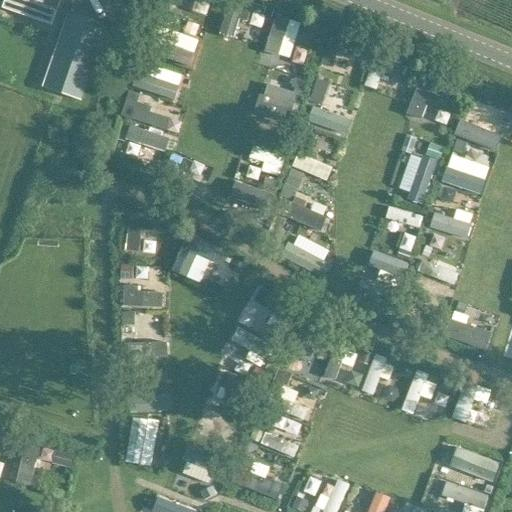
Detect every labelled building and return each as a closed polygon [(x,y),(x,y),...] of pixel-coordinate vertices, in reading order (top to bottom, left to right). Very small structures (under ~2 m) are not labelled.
[(31,0),(58,9),(60,0),(31,0)] [(217,0),(209,30),(231,37),(241,2),(233,0),(217,0)] [(107,25),(69,12),(43,88),(81,101),(107,25)] [(293,64),(296,46),(285,44),(289,19),(261,14),(254,49),(279,54),(278,61),(293,64)] [(307,24),(303,34),(313,38),(317,28),(307,24)] [(352,85),(364,89),(370,69),(380,72),(383,58),(361,52),(352,85)] [(132,54),(127,72),(139,76),(145,58),(132,54)] [(420,92),(429,95),(434,84),(411,74),(394,115),(408,121),(420,92)] [(295,80),(292,88),(300,91),(304,83),(295,80)] [(317,81),(310,102),(321,105),(328,85),(317,81)] [(247,96),(242,109),(257,115),(262,102),(247,96)] [(435,123),(438,109),(426,106),(422,120),(435,123)] [(511,126),(503,124),(497,139),(511,144),(511,126)] [(455,140),(450,154),(461,158),(466,144),(455,140)] [(241,142),(235,162),(269,172),(275,152),(241,142)] [(430,144),(426,155),(438,160),(443,148),(430,144)] [(287,149),(279,166),(313,182),(321,165),(287,149)] [(436,162),(430,178),(469,193),(475,177),(436,162)] [(265,179),(263,188),(277,192),(279,184),(265,179)] [(405,189),(402,199),(414,203),(417,193),(405,189)] [(451,219),(456,204),(432,196),(427,211),(451,219)] [(407,229),(412,211),(378,202),(373,219),(407,229)] [(141,249),(141,218),(116,218),(116,250),(141,249)] [(256,220),(250,229),(259,236),(265,226),(256,220)] [(393,229),(388,244),(400,249),(405,234),(393,229)] [(278,255),(315,269),(323,248),(285,234),(278,255)] [(192,282),(207,249),(176,236),(161,269),(192,282)] [(400,250),(397,257),(408,261),(410,254),(400,250)] [(243,285),(216,348),(244,360),(271,297),(243,285)] [(369,288),(364,299),(374,303),(379,293),(369,288)] [(453,342),(472,349),(486,312),(466,305),(453,342)] [(404,312),(402,319),(410,322),(412,315),(404,312)] [(511,345),(511,316),(502,315),(497,343),(511,345)] [(323,379),(333,352),(321,347),(311,374),(323,379)] [(369,376),(375,378),(382,355),(363,350),(351,390),(363,394),(369,376)] [(410,393),(419,397),(428,374),(406,365),(390,406),(403,411),(410,393)] [(279,371),(274,382),(287,388),(291,377),(279,371)] [(434,410),(445,381),(432,376),(421,405),(434,410)] [(453,377),(440,416),(457,422),(470,382),(453,377)] [(121,399),(121,413),(156,413),(156,398),(121,399)] [(210,426),(210,407),(189,407),(189,426),(210,426)] [(159,418),(158,427),(166,427),(167,419),(159,418)] [(10,439),(5,454),(16,457),(21,442),(10,439)] [(232,440),(228,449),(236,453),(240,443),(232,440)] [(439,441),(433,457),(469,471),(475,455),(439,441)] [(55,452),(52,463),(69,467),(72,456),(55,452)] [(242,488),(260,496),(276,462),(258,454),(242,488)] [(326,475),(318,495),(309,491),(302,510),(307,511),(326,511),(340,481),(326,475)] [(435,480),(430,496),(453,504),(458,487),(435,480)] [(184,511),(191,494),(165,483),(153,511),(184,511)] [(372,511),(380,494),(365,488),(355,511),(372,511)]
